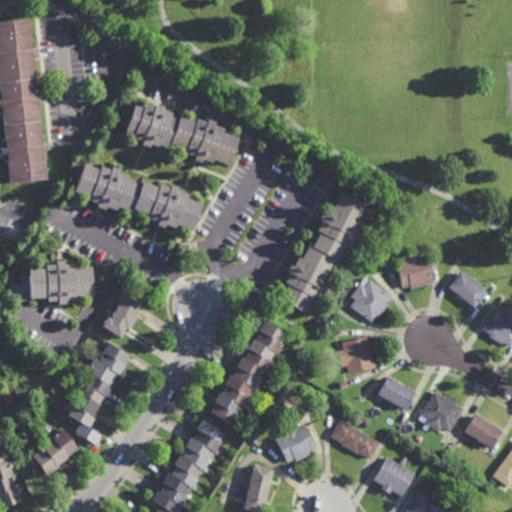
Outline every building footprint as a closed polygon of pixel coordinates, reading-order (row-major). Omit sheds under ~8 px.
[(38,46),(38,52),(32,52),(33,60),(31,60),(34,87),(36,87),(37,95),(43,94),(43,100),(38,101),(39,109),(36,109),(38,135),(41,135),(42,144),(48,143),(48,148),(42,149),(43,157),(41,157),(44,180),(6,184),(3,162),(2,162),(1,153),(0,153),(0,139),(1,139),(0,130),(0,18),(26,16),(28,38),(31,38),(31,47),(38,46)] [(149,105),(150,103),(158,106),(157,108),(167,112),(166,116),(173,118),(174,116),(190,121),(192,118),(202,121),(203,119),(211,121),(210,125),(220,128),(219,131),(236,137),(226,165),(208,159),(207,163),(197,159),(196,163),(188,160),(189,156),(180,152),(181,149),(166,144),(165,147),(156,144),(154,148),(145,145),(144,147),(136,144),(137,141),(126,137),(128,134),(118,131),(128,102),(137,105),(139,101),(149,105)] [(96,169),(98,165),(108,169),(109,166),(117,169),(116,172),(123,175),(122,179),(137,184),(138,182),(154,187),(155,184),(165,187),(166,184),(174,188),(174,190),(183,193),(182,197),(199,203),(189,232),(171,226),(170,229),(160,226),(159,229),(152,226),(153,223),(141,219),(143,215),(128,210),(127,212),(115,208),(114,211),(104,207),(102,211),(94,208),(96,205),(86,201),(87,197),(71,192),(81,163),(96,169)] [(357,222),(361,224),(356,233),(359,235),(355,241),(353,240),(347,249),(344,247),(335,263),(333,262),(326,275),(328,276),(323,286),(326,288),(323,294),(320,292),(314,302),(311,300),(302,315),(276,301),(285,286),(281,284),(287,275),(284,273),(288,266),(291,267),(296,259),(299,260),(308,244),(311,246),(318,233),(315,231),(321,222),(317,220),(321,214),(324,215),(329,206),(332,207),(340,192),(366,207),(357,222)] [(407,255),(418,252),(419,256),(426,255),(432,281),(424,283),(425,285),(410,289),(410,286),(401,288),(395,261),(403,260),(402,255),(404,255),(403,252),(406,251),(407,255)] [(61,265),(73,265),(73,269),(89,268),(90,298),(73,298),(73,302),(63,303),(63,306),(55,306),(55,303),(43,304),(43,300),(25,300),(26,303),(8,304),(7,283),(18,283),(17,275),(25,275),(24,271),(42,270),(42,266),(53,266),(53,262),(61,262),(61,265)] [(484,288),(482,290),(484,292),(471,307),(447,287),(460,272),(461,273),(463,271),(484,288)] [(390,295),(384,303),(387,305),(378,317),(376,315),(370,323),(349,307),(354,300),(349,296),(359,283),(363,286),(368,280),(390,295)] [(135,301),(136,299),(142,302),(136,311),(138,313),(125,333),(123,331),(117,340),(99,328),(104,320),(105,321),(106,318),(108,319),(118,303),(115,301),(122,290),(126,293),(125,294),(135,301)] [(511,309),(511,340),(508,346),(501,341),(499,344),(487,336),(489,334),(481,328),(496,306),(503,310),(506,305),(511,309)] [(280,341),(283,343),(282,346),(284,347),(282,350),(280,349),(275,356),(273,355),(270,359),(273,360),(270,364),(268,363),(268,364),(269,364),(263,374),(261,373),(258,377),(260,379),(258,381),(263,384),(259,390),(255,387),(252,392),(249,390),(246,395),(249,397),(242,409),(239,408),(236,413),(238,414),(237,417),(239,418),(236,423),(233,421),(229,429),(207,416),(213,406),(210,404),(216,394),(219,395),(224,387),(222,386),(228,376),(230,378),(235,369),(234,368),(239,358),(242,360),(247,351),(245,350),(251,340),(253,342),(259,333),(256,331),(263,321),(285,334),(280,341)] [(373,369),(347,374),(346,367),(341,368),(338,351),(342,350),(341,342),(366,337),(373,369)] [(118,367),(120,369),(114,377),(105,388),(109,390),(96,407),(98,408),(91,419),(94,422),(88,430),(100,439),(92,450),(72,435),(78,427),(65,418),(71,410),(67,407),(89,377),(84,374),(92,361),(97,365),(103,356),(100,353),(107,344),(125,357),(118,367)] [(405,411),(377,396),(387,378),(414,394),(405,411)] [(441,396),(443,394),(455,402),(454,404),(462,409),(447,432),(440,428),(437,432),(424,424),(427,419),(420,414),(434,391),(441,396)] [(487,449),(461,431),(472,414),(499,431),(487,449)] [(368,428),(360,423),(362,418),(371,423),(368,428)] [(215,445),(217,446),(215,451),(217,452),(215,457),(210,454),(204,463),(206,464),(204,468),(207,470),(204,474),(201,472),(200,474),(197,472),(191,481),(195,483),(193,488),(190,487),(188,490),(184,487),(181,492),(183,494),(180,499),(184,502),(182,506),(179,504),(177,507),(173,505),(169,511),(150,498),(150,497),(155,488),(156,488),(162,480),(163,481),(165,477),(167,478),(173,470),(170,468),(176,458),(179,460),(184,452),(182,450),(188,441),(190,442),(195,433),(193,432),(200,420),(222,433),(215,445)] [(378,443),(368,460),(358,454),(357,455),(340,446),(341,444),(330,438),(340,421),(378,443)] [(303,425),(315,450),(308,454),(309,456),(295,463),(294,461),(286,465),(274,440),(281,437),(279,432),(294,425),(296,429),(303,425)] [(57,467),(55,464),(38,475),(29,460),(40,452),(39,450),(50,442),(49,441),(63,432),(76,452),(65,460),(66,461),(57,467)] [(0,438),(2,443),(0,443),(0,447),(1,451),(3,451),(7,463),(9,462),(14,476),(11,478),(12,482),(14,481),(15,483),(18,483),(20,488),(16,489),(20,497),(0,504),(0,438)] [(511,477),(505,487),(490,475),(511,445),(511,477)] [(402,467),(414,473),(401,494),(390,488),(388,492),(379,487),(381,483),(373,479),(386,458),(398,464),(403,456),(407,458),(402,467)] [(271,476),(270,476),(260,511),(242,506),(253,467),(273,473),(271,476)] [(442,511),(404,511),(403,511),(417,490),(445,508),(442,511)] [(433,500),(430,497),(434,490),(438,492),(433,500)] [(471,511),(479,502),(491,511),(471,511)]
